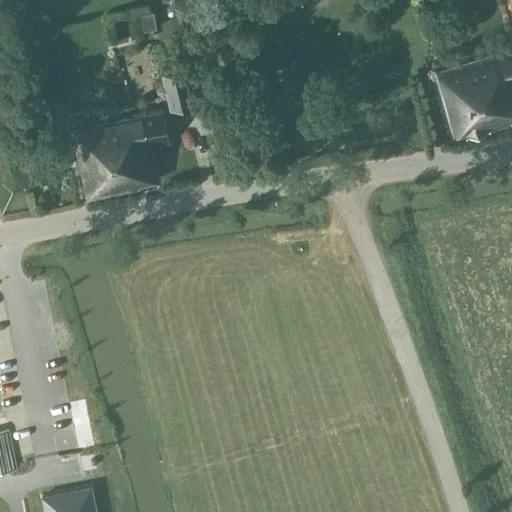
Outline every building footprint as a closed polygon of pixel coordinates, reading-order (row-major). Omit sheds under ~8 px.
[(511,0),(510,0),(511,5),(511,49),(436,72),(456,140),(511,123),(511,121),(511,119),(511,118),(511,0)] [(141,14),(144,31),(157,29),(154,12),(141,14)] [(172,110),(195,104),(183,53),(160,58),(172,110)] [(171,141),(165,112),(164,111),(72,130),(86,199),(140,188),(139,184),(158,180),(151,145),(171,141)] [(0,472),(18,469),(10,430),(0,432),(0,472)] [(96,511),(91,486),(42,496),(45,511),(96,511)]
